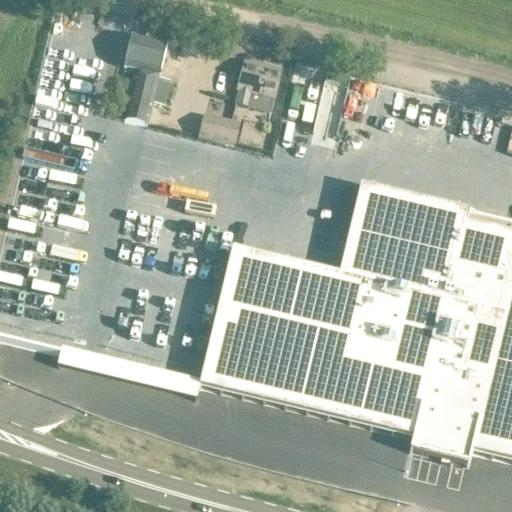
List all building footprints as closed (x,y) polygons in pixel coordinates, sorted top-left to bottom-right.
[(159,80),(162,67),(167,47),(131,39),(124,71),(136,73),(124,124),(147,130),(159,80)] [(270,116),(276,93),(281,73),(245,65),(234,107),(270,116)] [(482,186),(511,191),(511,119),(500,117),(501,110),(427,96),(423,115),(500,129),(499,134),(492,133),(482,186)] [(233,149),(238,128),(205,120),(200,141),(233,149)] [(154,132),(179,133),(179,122),(154,122),(154,132)] [(232,254),(198,391),(220,396),(412,442),(409,456),(411,456),(412,455),(441,462),(440,466),(449,468),(450,464),(466,468),(466,469),(468,470),(471,457),(511,466),(511,226),(360,190),(339,279),(253,259),(232,254)]
